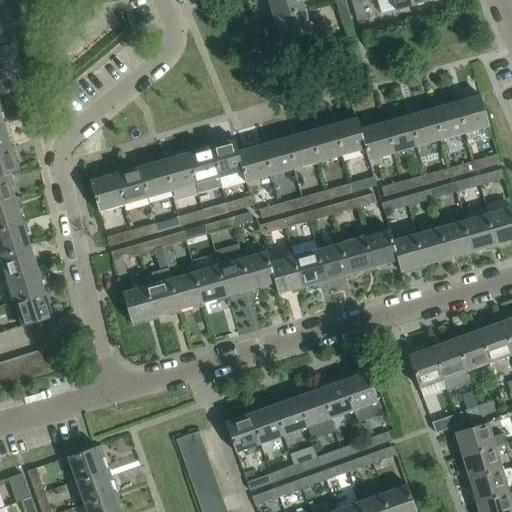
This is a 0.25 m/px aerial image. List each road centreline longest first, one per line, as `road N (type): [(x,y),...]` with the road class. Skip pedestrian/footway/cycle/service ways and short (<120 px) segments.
road 1 (residential): [(112,394),(61,158),(64,141),(167,58),(167,0)]
road 2 (residential): [(112,394),(511,279)]
